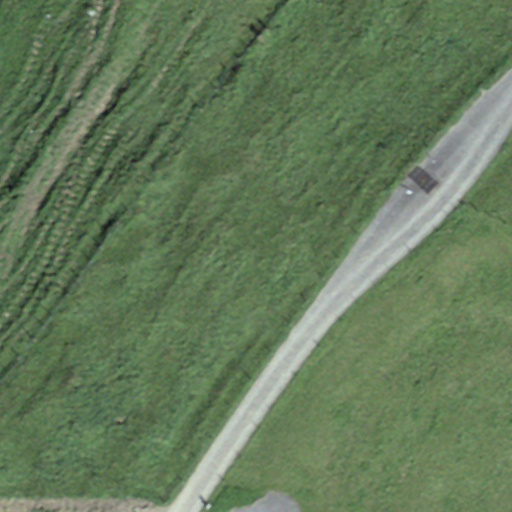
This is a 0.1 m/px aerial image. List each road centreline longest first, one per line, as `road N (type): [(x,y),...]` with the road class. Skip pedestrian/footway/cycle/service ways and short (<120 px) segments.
road 1 (track): [(179,511),(369,253),(511,87)]
road 2 (track): [(131,0),(57,134),(0,265)]
road 3 (track): [(0,506),(181,509)]
